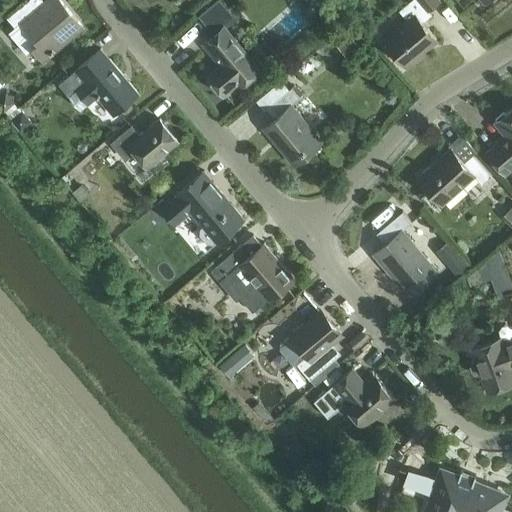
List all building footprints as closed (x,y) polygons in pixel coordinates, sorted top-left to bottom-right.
[(43,60),(83,27),(60,0),(46,0),(38,7),(31,0),(29,0),(8,18),(15,27),(9,32),(27,53),(33,48),(43,60)] [(239,80),(243,84),(260,70),(225,28),(236,19),(220,0),(219,0),(200,16),(215,34),(205,43),(223,64),(210,76),(224,92),(239,80)] [(410,23),(387,43),(407,67),(420,56),(419,54),(437,39),(423,22),(432,15),(428,10),(440,0),(439,0),(414,0),(401,12),(410,23)] [(316,62),(323,47),(314,43),(307,58),(316,62)] [(109,59),(105,62),(96,52),(59,84),(80,110),(99,94),(104,101),(103,102),(112,114),(138,93),(128,82),(127,83),(121,77),(123,75),(109,59)] [(264,128),(295,165),(308,153),(305,149),(318,137),(291,105),(300,97),(292,87),(270,106),(278,115),(264,128)] [(511,168),(511,107),(494,122),(506,136),(498,144),(497,143),(487,151),(505,174),(511,168)] [(146,166),(177,140),(160,119),(139,136),(131,126),(111,143),(125,158),(134,151),(146,166)] [(473,155),(464,163),(451,149),(418,178),(442,205),(475,176),(482,185),(492,176),(473,155)] [(217,241),(244,218),(203,171),(176,193),(177,194),(161,208),(175,224),(191,210),(204,226),(201,229),(200,234),(207,242),(213,243),(216,240),(217,241)] [(413,294),(438,273),(402,231),(412,222),(403,211),(377,233),(385,244),(374,253),(387,268),(390,266),(413,294)] [(215,266),(211,270),(236,300),(242,295),(254,310),(267,299),(268,301),(294,279),(264,242),(261,244),(253,235),(239,246),(215,266)] [(297,364),(311,379),(335,358),(326,348),(342,335),(321,311),(280,345),(279,349),(291,363),(297,364)] [(511,369),(511,339),(502,343),(500,338),(471,348),(476,361),(473,362),(471,364),(470,368),(472,372),(474,374),(477,375),(480,374),(487,392),(511,383),(511,369)] [(376,376),(363,387),(350,371),(333,384),(334,384),(314,401),(328,417),(345,404),(363,425),(395,399),(376,376)] [(442,471),(426,511),(497,511),(504,494),(472,482),(473,479),(460,474),(459,478),(442,471)]
